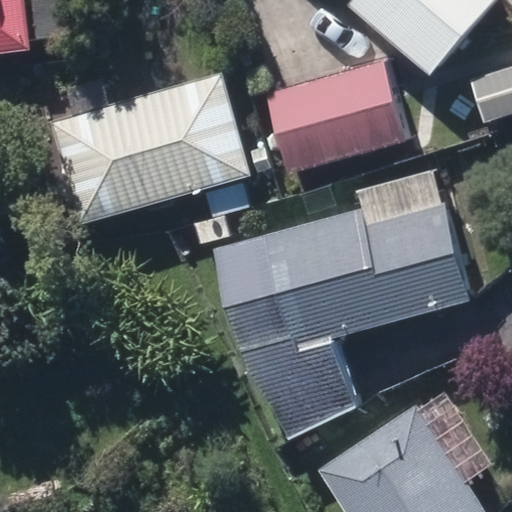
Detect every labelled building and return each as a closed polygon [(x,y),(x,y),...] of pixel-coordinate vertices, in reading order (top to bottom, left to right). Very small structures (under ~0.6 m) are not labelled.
[(0,0),(0,58),(34,54),(26,0),(0,0)] [(39,0),(46,44),(99,37),(94,0),(39,0)] [(365,0),(355,12),(433,80),(502,1),(500,0),(365,0)] [(271,101),(292,178),(408,145),(386,67),(271,101)] [(511,74),(474,87),(488,128),(511,120),(511,74)] [(57,130),(87,229),(254,180),(223,81),(57,130)] [(417,140),(423,160),(441,154),(435,135),(417,140)] [(0,180),(0,230),(34,221),(21,175),(0,180)] [(275,418),(292,443),(358,415),(338,342),(470,305),(436,178),(362,197),(366,215),(220,254),(224,284),(229,312),(237,340),(247,367),(260,392),(275,418)] [(201,231),(206,248),(231,239),(226,223),(201,231)] [(320,473),(345,511),(483,511),(419,410),(320,473)]
